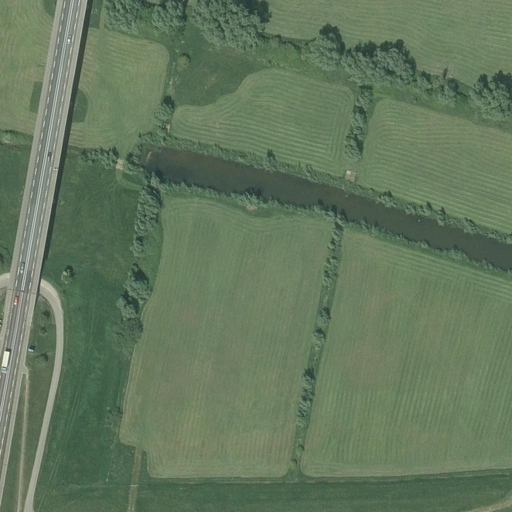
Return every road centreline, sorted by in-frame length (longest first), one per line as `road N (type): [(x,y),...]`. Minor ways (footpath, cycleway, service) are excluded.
road 1 (primary): [(0,416),(73,0)]
road 2 (unclassified): [(28,511),(58,323),(45,292),(0,284)]
